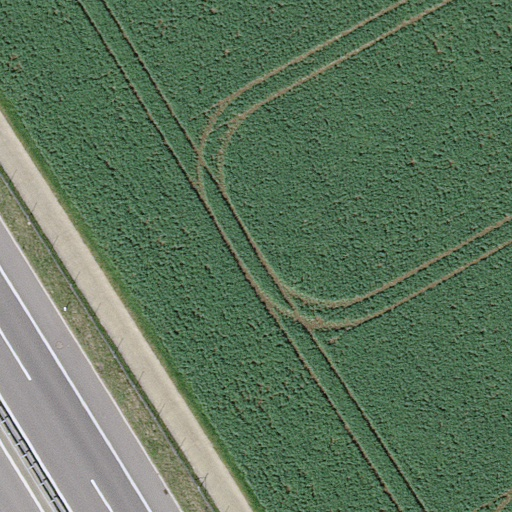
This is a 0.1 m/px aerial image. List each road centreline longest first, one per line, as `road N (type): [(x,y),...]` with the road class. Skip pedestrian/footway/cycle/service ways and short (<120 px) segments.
road 1 (track): [(0,163),(221,511)]
road 2 (motorway): [(110,511),(0,333)]
